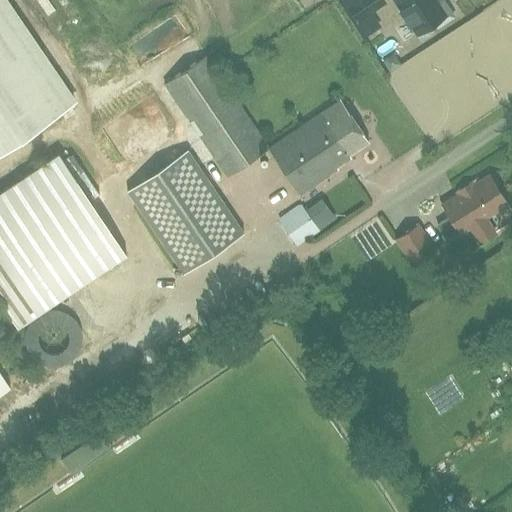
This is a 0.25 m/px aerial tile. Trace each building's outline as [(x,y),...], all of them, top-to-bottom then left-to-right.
[(8,0),(0,0),(0,152),(77,100),(8,0)] [(344,0),(357,19),(355,20),(365,34),(380,24),(370,10),(384,1),(382,0),(344,0)] [(440,0),(436,1),(435,0),(394,0),(417,33),(431,24),(438,27),(454,16),(443,0),(440,0)] [(268,147),(206,55),(164,83),(226,175),(268,147)] [(346,109),(339,99),(268,147),(300,194),(337,169),(336,167),(350,157),(348,154),(368,141),(346,109)] [(146,155),(129,131),(142,121),(133,108),(107,127),(134,164),(146,155)] [(184,273),(244,233),(188,149),(128,189),(184,273)] [(0,301),(16,326),(125,253),(57,152),(0,190),(0,301)] [(504,198),(492,179),(489,173),(472,183),(471,181),(457,190),(460,194),(443,205),(450,216),(437,224),(446,239),(469,225),(480,242),(495,233),(481,212),(504,198)] [(295,245),(336,217),(321,196),(303,208),(299,202),(276,217),(295,245)] [(413,266),(436,251),(417,224),(395,238),(413,266)] [(0,393),(9,388),(0,374),(0,393)] [(70,473),(110,445),(100,431),(60,459),(70,473)]
